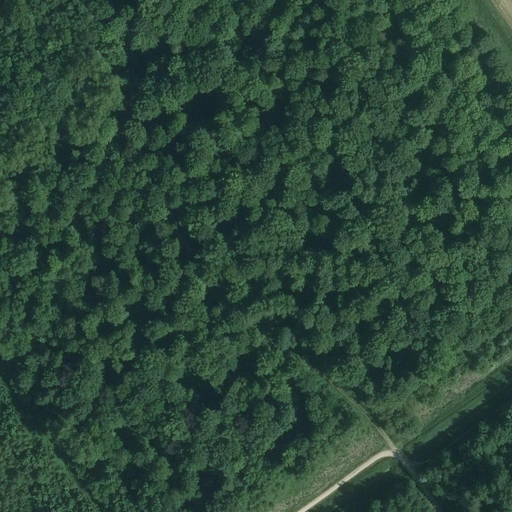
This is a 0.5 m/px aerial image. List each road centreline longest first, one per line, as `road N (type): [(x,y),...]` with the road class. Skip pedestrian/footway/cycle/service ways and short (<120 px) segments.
road 1 (track): [(121,0),(181,236),(346,393),(398,454)]
road 2 (track): [(0,368),(104,511)]
road 3 (track): [(300,511),(375,457),(398,454),(410,469)]
road 4 (track): [(511,398),(410,469)]
